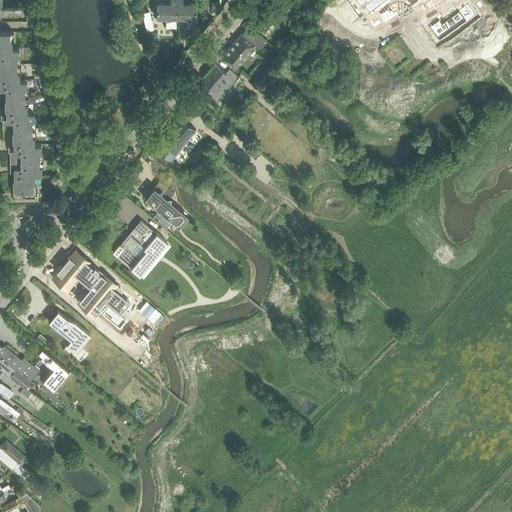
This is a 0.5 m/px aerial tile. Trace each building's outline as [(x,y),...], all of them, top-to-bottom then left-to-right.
[(166,27),(176,27),(176,18),(176,0),(170,0),(171,3),(157,3),(157,17),(166,18),(166,27)] [(182,3),(182,0),(176,0),(176,18),(186,18),(186,25),(193,25),(193,26),(198,26),(199,15),(196,15),(196,4),(182,3)] [(293,14),(274,0),(270,0),(265,7),(286,23),(293,14)] [(361,0),(362,0),(358,3),(366,14),(370,11),(374,17),(391,4),(394,7),(403,0),(361,0)] [(442,0),(434,7),(440,14),(459,0),(442,0)] [(143,12),(144,20),(151,19),(149,11),(143,12)] [(249,25),(221,58),(234,69),(236,67),(236,66),(255,45),(260,49),(267,40),(256,31),(249,25)] [(0,95),(5,96),(6,109),(1,109),(1,117),(6,117),(6,119),(2,120),(3,128),(13,128),(13,141),(8,141),(8,149),(13,149),(13,151),(10,151),(10,168),(14,168),(14,192),(15,192),(15,196),(14,196),(14,201),(38,200),(37,191),(33,191),(33,184),(35,184),(35,176),(42,176),(41,143),(34,143),(33,111),(27,111),(26,79),(19,79),(19,47),(12,47),(12,31),(13,31),(0,30),(0,95)] [(198,84),(198,85),(217,101),(239,76),(229,67),(225,72),(216,64),(211,69),(198,84)] [(269,78),(260,88),(266,94),(275,84),(269,78)] [(171,127),(155,147),(171,160),(196,129),(180,116),(174,123),(175,125),(173,128),(171,127)] [(270,167),(288,181),(307,157),(290,143),(270,167)] [(332,152),(336,149),(332,144),(328,148),(326,151),(329,155),(332,153),(332,152)] [(178,226),(188,215),(169,199),(174,192),(159,180),(144,198),(178,226)] [(155,229),(154,230),(140,219),(113,252),(128,265),(141,276),(142,275),(140,274),(167,242),(157,233),(158,232),(155,229)] [(71,245),(53,266),(64,275),(72,265),(89,280),(74,298),(85,307),(97,293),(113,306),(122,295),(114,289),(111,287),(115,282),(71,245)] [(57,309),(48,320),(70,338),(67,342),(77,350),(80,346),(90,333),(74,320),(67,317),(57,309)] [(46,344),(49,341),(40,334),(37,337),(46,344)] [(0,344),(0,356),(7,363),(7,362),(14,368),(30,381),(40,369),(24,356),(21,359),(4,344),(2,346),(0,344)] [(41,355),(40,356),(53,367),(42,380),(50,386),(55,380),(58,383),(69,370),(42,347),(38,352),(41,355)] [(0,368),(10,377),(24,388),(30,381),(14,368),(7,362),(7,363),(0,356),(0,368)] [(0,397),(0,403),(10,411),(13,407),(0,397)] [(28,458),(6,439),(0,445),(0,447),(18,462),(21,465),(28,458)] [(0,458),(12,468),(18,462),(0,447),(0,458)] [(29,473),(24,478),(42,493),(44,485),(29,473)] [(10,487),(8,484),(1,488),(0,485),(0,492),(3,491),(10,487)] [(21,488),(15,492),(19,497),(26,493),(21,488)] [(0,511),(16,511),(20,511),(17,505),(24,501),(29,511),(26,511),(38,511),(40,511),(40,505),(26,493),(19,497),(0,507),(0,511)]
